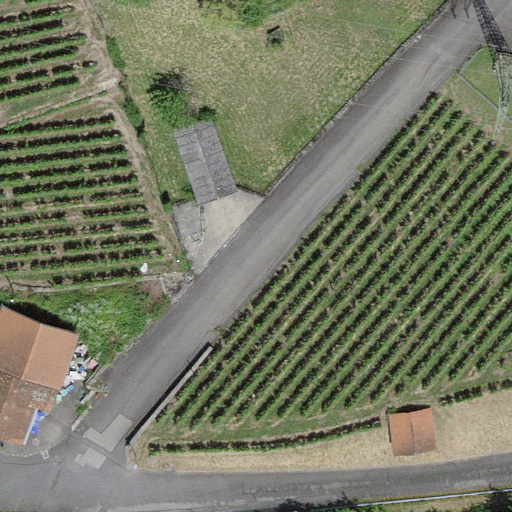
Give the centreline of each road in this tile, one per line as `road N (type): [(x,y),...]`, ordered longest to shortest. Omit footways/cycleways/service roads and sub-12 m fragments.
road 1 (unclassified): [(486,0),(187,347),(96,463),(102,489)]
road 2 (unclassified): [(102,489),(196,496),(511,469)]
